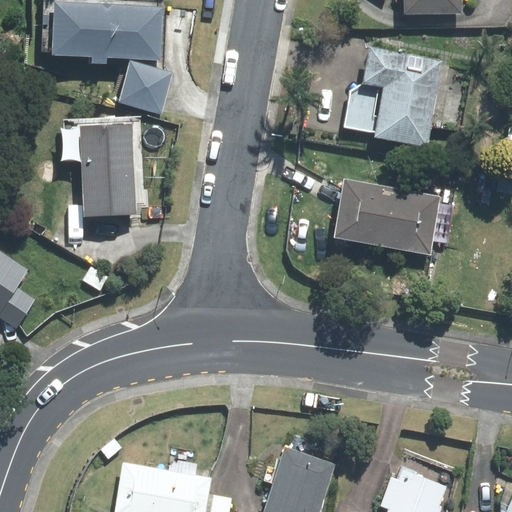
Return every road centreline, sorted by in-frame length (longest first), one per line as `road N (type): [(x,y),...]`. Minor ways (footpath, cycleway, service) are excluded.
road 1 (residential): [(264,0),(207,342)]
road 2 (residential): [(511,383),(343,350),(207,342)]
road 3 (residential): [(207,342),(106,362),(51,395),(30,421),(0,497)]
